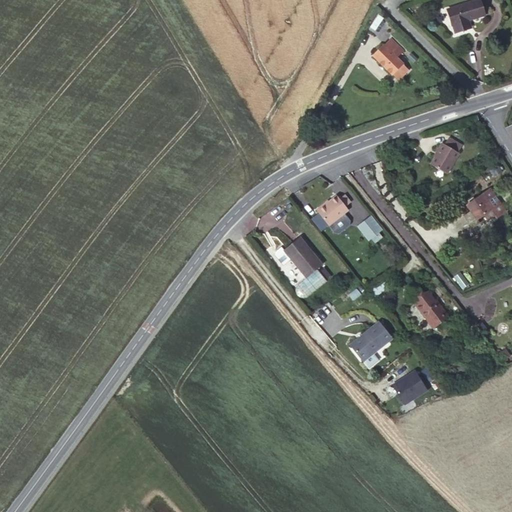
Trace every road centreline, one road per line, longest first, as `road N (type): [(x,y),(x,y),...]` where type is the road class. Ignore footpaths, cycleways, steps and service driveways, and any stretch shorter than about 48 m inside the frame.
road 1 (tertiary): [(486,100),(296,165),(249,198),(14,511)]
road 2 (residential): [(388,4),(486,100)]
